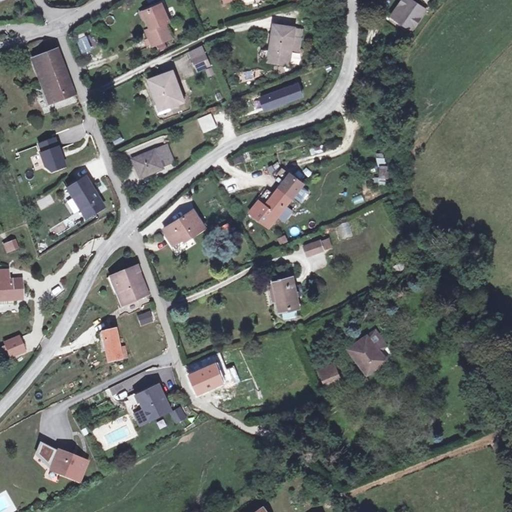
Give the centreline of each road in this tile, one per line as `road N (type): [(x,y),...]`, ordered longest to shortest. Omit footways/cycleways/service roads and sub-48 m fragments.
road 1 (tertiary): [(130,224),(223,148),(323,108),(347,68),(354,0)]
road 2 (tertiary): [(0,409),(44,362),(94,268),(130,224)]
road 3 (residential): [(130,224),(58,21)]
